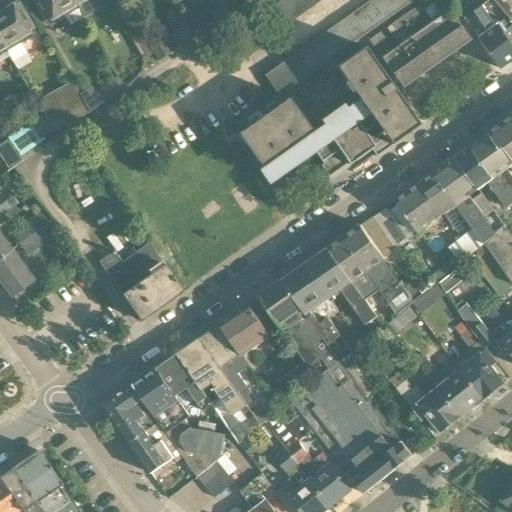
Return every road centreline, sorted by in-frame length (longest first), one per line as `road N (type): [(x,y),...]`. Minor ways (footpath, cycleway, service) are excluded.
road 1 (residential): [(511,84),(63,399)]
road 2 (residential): [(511,407),(375,511)]
road 3 (residential): [(63,399),(154,511)]
